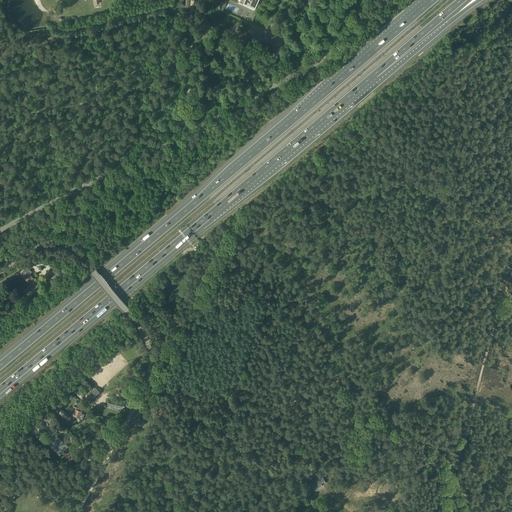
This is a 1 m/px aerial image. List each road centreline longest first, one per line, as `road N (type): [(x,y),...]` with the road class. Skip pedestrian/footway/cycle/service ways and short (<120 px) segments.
road 1 (motorway): [(0,391),(446,14)]
road 2 (motorway): [(430,0),(0,362)]
road 3 (unclassified): [(0,230),(310,64),(354,0)]
road 4 (unclassified): [(109,454),(147,379),(143,335),(72,247),(36,245),(0,270)]
road 5 (track): [(328,348),(267,304),(226,381),(163,408),(137,402)]
road 6 (track): [(511,266),(457,465),(469,511)]
road 7 (track): [(0,55),(192,6)]
road 8 (track): [(309,476),(275,466),(266,454),(283,410),(328,348)]
road 9 (track): [(190,129),(193,0)]
